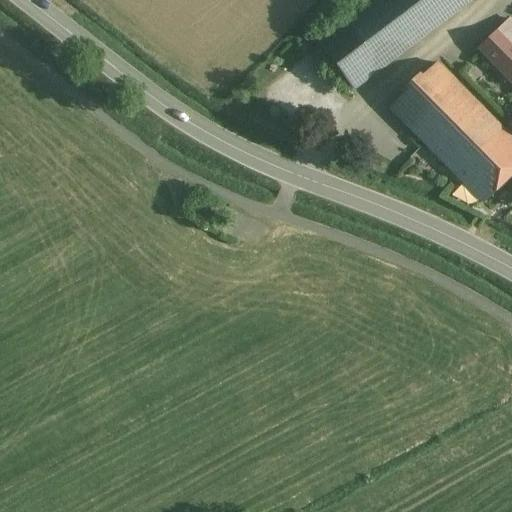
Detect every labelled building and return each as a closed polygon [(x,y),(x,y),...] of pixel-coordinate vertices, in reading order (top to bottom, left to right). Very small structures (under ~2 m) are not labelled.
[(378,0),(319,44),(353,90),(471,2),(469,0),(378,0)] [(497,32),(511,46),(511,22),(510,20),(497,32)] [(511,84),(511,46),(497,32),(478,50),(511,84)] [(510,178),(511,176),(511,139),(503,130),(436,62),(389,109),(483,204),(510,178)] [(511,120),(503,130),(511,139),(511,120)]
